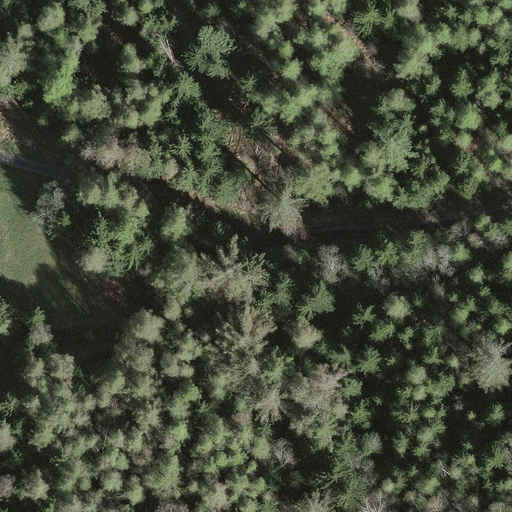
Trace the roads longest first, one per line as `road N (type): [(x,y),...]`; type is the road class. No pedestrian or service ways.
road 1 (track): [(511,202),(446,221),(295,232),(204,221),(0,154)]
road 2 (track): [(0,338),(277,304),(511,246)]
